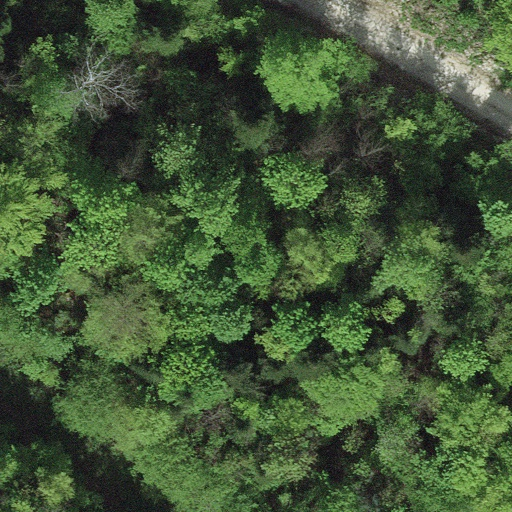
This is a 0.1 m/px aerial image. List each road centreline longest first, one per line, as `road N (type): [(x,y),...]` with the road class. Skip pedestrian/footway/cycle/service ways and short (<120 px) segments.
road 1 (track): [(331,0),(511,115)]
road 2 (track): [(0,376),(162,511)]
